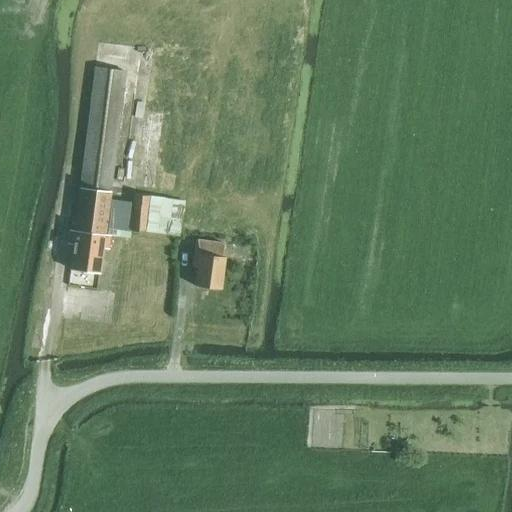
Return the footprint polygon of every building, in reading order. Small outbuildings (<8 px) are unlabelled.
[(79,188),(81,188),(111,192),(127,72),(94,68),(79,188)] [(81,188),(76,232),(105,236),(110,200),(111,192),(81,188)] [(110,200),(105,236),(109,236),(131,239),(130,232),(180,237),(185,202),(133,195),(133,202),(110,200)] [(70,231),(69,244),(74,245),(71,269),(99,272),(102,248),(107,249),(109,236),(105,236),(76,232),(70,231)] [(220,290),(224,259),(222,259),(224,245),(196,242),(193,267),(197,268),(194,287),(220,290)] [(153,287),(167,289),(170,264),(156,262),(153,287)]
